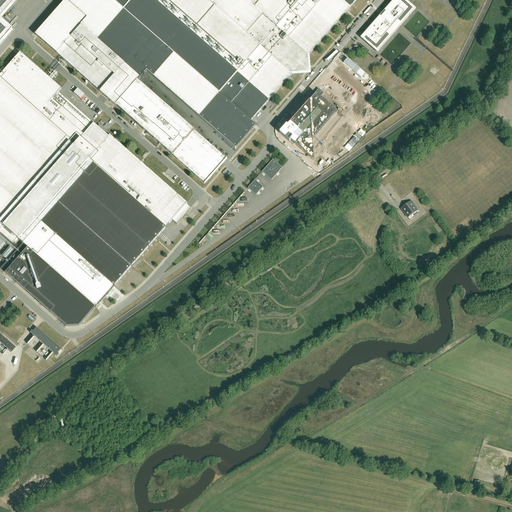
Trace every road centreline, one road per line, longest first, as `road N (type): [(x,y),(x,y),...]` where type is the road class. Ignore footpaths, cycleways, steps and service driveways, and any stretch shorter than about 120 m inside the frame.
road 1 (unclassified): [(0,486),(83,386),(480,101),(511,47)]
road 2 (unknown): [(271,134),(291,155),(292,172),(160,273)]
